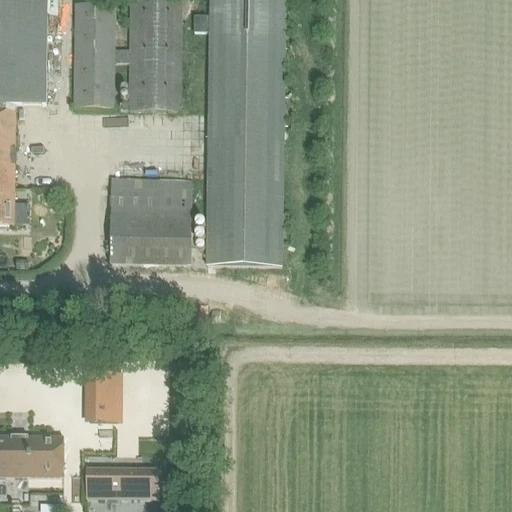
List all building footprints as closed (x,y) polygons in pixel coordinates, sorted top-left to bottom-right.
[(47,109),(49,0),(0,0),(0,227),(15,228),(15,109),(47,109)] [(181,114),(182,0),(129,0),(129,54),(115,54),(116,8),(75,7),(74,111),(114,111),(115,67),(129,67),(128,113),(181,114)] [(284,0),(209,0),(206,270),(281,271),(284,0)] [(191,270),(192,184),(112,183),(110,268),(191,270)] [(98,396),(98,423),(140,422),(140,395),(98,396)] [(56,430),(56,420),(31,420),(31,430),(56,430)] [(0,480),(63,481),(64,441),(0,440),(0,480)] [(142,475),(88,475),(88,502),(142,502),(142,475)]
